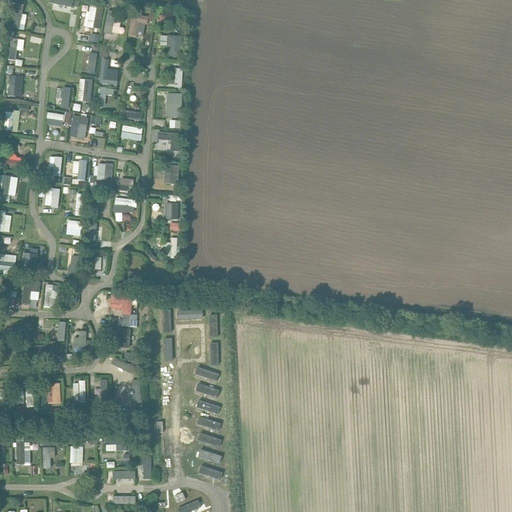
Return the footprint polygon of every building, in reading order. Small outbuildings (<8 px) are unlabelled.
[(11,28),(19,29),(23,6),(15,4),(11,28)] [(103,8),(90,6),(86,28),(100,30),(103,8)] [(115,12),(108,11),(103,33),(110,34),(115,12)] [(131,15),(127,36),(135,37),(137,24),(146,26),(147,18),(131,15)] [(182,37),(168,36),(167,56),(181,57),(182,37)] [(24,40),(11,38),(8,59),(15,60),(16,50),(22,51),(24,40)] [(97,54),(89,53),(87,73),(94,74),(97,54)] [(101,61),(98,85),(116,87),(117,79),(106,78),(108,61),(101,61)] [(183,69),(176,68),(174,88),(181,88),(183,69)] [(22,77),(10,76),(8,96),(20,97),(22,77)] [(92,81),(84,80),(82,102),(90,103),(92,81)] [(70,88),(63,87),(61,107),(68,108),(70,88)] [(99,89),(97,106),(104,107),(105,96),(113,97),(113,91),(106,90),(106,89),(99,89)] [(165,115),(181,116),(182,95),(166,94),(165,115)] [(121,109),(119,118),(141,121),(143,113),(121,109)] [(13,113),(5,112),(4,130),(17,131),(19,112),(13,111),(13,113)] [(46,120),(62,123),(64,115),(48,112),(46,120)] [(70,137),(84,139),(87,118),(73,116),(70,137)] [(91,124),(100,125),(101,118),(92,117),(91,124)] [(140,142),(142,128),(124,126),(122,139),(140,142)] [(157,133),(157,141),(171,143),(169,153),(178,154),(180,136),(157,133)] [(0,166),(25,169),(26,158),(17,157),(14,154),(14,152),(0,150),(0,166)] [(53,176),(60,177),(62,158),(55,157),(53,176)] [(78,180),(85,181),(87,161),(80,160),(78,180)] [(104,187),(111,188),(113,166),(98,164),(97,179),(100,179),(99,184),(104,185),(104,187)] [(160,164),(159,173),(178,174),(178,165),(160,164)] [(0,194),(15,196),(17,177),(3,175),(0,194)] [(135,194),(137,180),(120,178),(119,192),(135,194)] [(51,208),(58,209),(59,190),(46,189),(45,205),(51,206),(51,208)] [(75,216),(82,216),(84,196),(77,195),(75,216)] [(90,216),(97,217),(99,199),(92,198),(90,216)] [(133,208),(136,208),(137,201),(116,198),(114,212),(122,213),(124,212),(132,213),(133,208)] [(178,204),(166,204),(165,220),(177,220),(178,204)] [(0,231),(9,233),(11,216),(5,216),(5,211),(0,210),(0,231)] [(66,235),(81,236),(82,222),(68,221),(66,235)] [(88,241),(95,242),(96,223),(89,223),(88,241)] [(177,239),(171,239),(171,243),(165,243),(165,256),(170,256),(170,259),(176,259),(177,239)] [(22,254),(20,272),(35,274),(37,255),(22,254)] [(87,276),(94,276),(95,254),(88,254),(87,276)] [(67,274),(79,275),(80,257),(72,256),(71,262),(68,266),(67,274)] [(0,261),(0,269),(14,271),(15,263),(0,261)] [(145,270),(137,269),(135,287),(143,288),(145,270)] [(22,303),(29,304),(31,291),(39,292),(40,282),(24,280),(22,303)] [(151,281),(150,288),(170,290),(171,283),(151,281)] [(44,307),(50,308),(50,307),(57,308),(59,286),(47,285),(44,307)] [(112,296),(110,309),(123,310),(122,319),(119,319),(118,325),(129,326),(132,297),(112,296)] [(170,311),(163,311),(164,333),(171,333),(170,311)] [(202,311),(178,312),(178,320),(202,319),(202,311)] [(217,316),(209,316),(210,338),(217,338),(217,316)] [(57,341),(64,341),(66,323),(58,322),(57,341)] [(108,328),(108,343),(120,343),(120,348),(129,348),(130,329),(108,328)] [(73,348),(86,349),(86,331),(80,331),(79,338),(74,338),(73,348)] [(171,339),(164,339),(165,362),(172,361),(171,339)] [(218,344),(210,344),(211,366),(218,366),(218,344)] [(34,345),(34,354),(56,353),(56,345),(34,345)] [(2,346),(2,354),(22,354),(22,346),(2,346)] [(114,357),(111,365),(131,375),(134,367),(114,357)] [(198,368),(195,375),(216,382),(219,375),(198,368)] [(74,401),(79,401),(79,403),(85,403),(85,382),(79,382),(79,384),(73,384),(74,401)] [(139,382),(131,383),(133,404),(141,403),(139,382)] [(49,404),(59,404),(58,384),(48,384),(49,404)] [(198,384),(195,391),(216,399),(219,391),(198,384)] [(27,407),(34,406),(33,386),(25,386),(27,407)] [(4,409),(12,409),(11,388),(3,389),(4,409)] [(198,401),(196,408),(217,415),(220,408),(198,401)] [(199,418),(197,425),(218,432),(220,424),(199,418)] [(200,434),(197,441),(219,448),(221,441),(200,434)] [(126,451),(126,438),(106,439),(106,446),(116,445),(116,452),(126,451)] [(30,443),(16,443),(17,465),(30,464),(30,443)] [(83,447),(70,447),(70,463),(82,464),(83,447)] [(54,448),(42,448),(43,469),(51,469),(50,459),(55,458),(54,448)] [(200,450),(198,458),(219,464),(221,457),(200,450)] [(151,458),(143,458),(143,480),(151,480),(151,458)] [(201,467),(198,474),(220,481),(222,474),(201,467)] [(134,480),(134,472),(112,472),(112,480),(134,480)] [(183,493),(174,497),(177,504),(185,500),(183,493)] [(135,504),(135,496),(113,496),(113,504),(135,504)] [(198,501),(177,510),(178,511),(190,511),(201,508),(198,501)]
